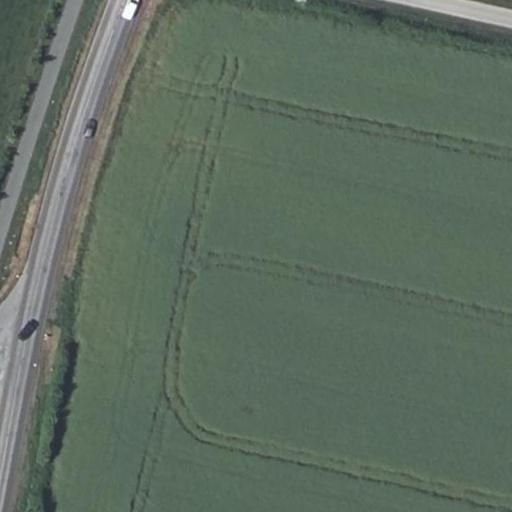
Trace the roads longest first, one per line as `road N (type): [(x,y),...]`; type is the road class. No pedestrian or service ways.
road 1 (tertiary): [(125,0),(94,81),(25,338)]
road 2 (tertiary): [(25,338),(0,481)]
